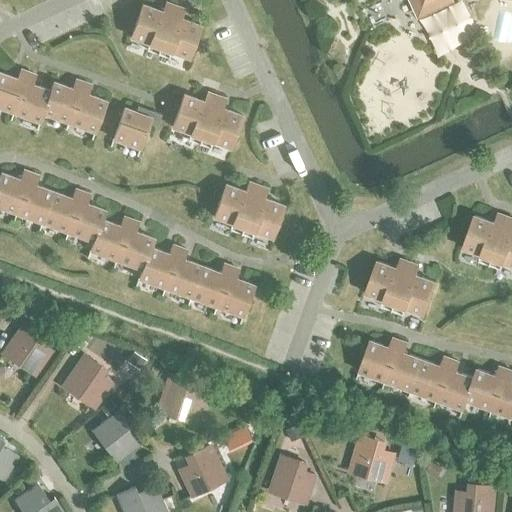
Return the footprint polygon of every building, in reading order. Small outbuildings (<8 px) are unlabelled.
[(409,0),(417,16),(451,1),(450,0),(409,0)] [(157,53),(174,5),(165,2),(162,11),(141,4),(129,37),(148,43),(145,49),(157,53)] [(174,5),(157,53),(168,58),(170,52),(188,58),(200,25),(185,20),(180,18),(183,9),(174,5)] [(0,107),(12,112),(27,72),(20,69),(16,78),(0,72),(0,107)] [(50,90),(49,90),(31,84),(34,74),(27,72),(12,112),(39,122),(42,113),(50,90)] [(67,122),(82,81),(75,79),(72,88),(52,81),(49,90),(50,90),(42,113),(67,122)] [(82,81),(67,122),(94,132),(105,101),(86,94),(90,84),(82,81)] [(198,143),(216,95),(207,92),(203,101),(183,94),(171,127),(189,133),(187,139),(198,143)] [(216,95),(198,143),(209,147),(211,141),(230,148),(242,115),(221,108),(225,98),(216,95)] [(152,111),(150,117),(123,107),(112,138),(139,148),(148,123),(156,125),(160,114),(152,111)] [(0,207),(15,213),(30,172),(23,170),(19,179),(0,172),(0,207)] [(41,222),(52,191),(34,184),(38,175),(30,172),(15,213),(41,222)] [(239,233),(257,185),(248,182),(245,191),(239,189),(224,184),(212,216),(231,223),(228,229),(239,233)] [(257,185),(239,233),(251,237),(253,231),(271,238),(283,205),(263,198),(266,188),(257,185)] [(67,232),(81,191),(74,188),(71,198),(52,191),(41,222),(67,232)] [(101,219),(105,210),(86,203),(89,194),(81,191),(67,232),(92,241),(93,241),(101,219)] [(489,265),(506,216),(497,213),(494,222),(490,221),(474,215),(462,248),(480,254),(478,260),(489,265)] [(115,260),(130,219),(123,216),(119,226),(101,219),(93,241),(92,241),(89,250),(115,260)] [(511,218),(506,216),(489,265),(500,269),(502,263),(511,266),(511,229),(511,228),(511,218)] [(149,247),(150,247),(153,238),(134,231),(137,222),(130,219),(115,260),(141,269),(149,247)] [(164,288),(179,247),(171,244),(168,254),(150,247),(149,247),(141,269),(137,278),(164,288)] [(190,297),(201,266),(183,259),(186,249),(179,247),(164,288),(190,297)] [(391,310),(409,262),(400,258),(397,268),(391,266),(376,260),(364,293),(382,300),(380,306),(391,310)] [(409,262),(391,310),(403,314),(405,308),(423,315),(435,282),(422,277),(415,274),(418,265),(409,262)] [(215,306),(230,266),(223,263),(219,272),(201,266),(190,297),(215,306)] [(230,266),(215,306),(242,316),(253,285),(234,278),(237,268),(230,266)] [(4,353),(33,373),(49,350),(30,336),(34,330),(24,323),(4,353)] [(385,381),(400,340),(392,338),(389,347),(369,340),(358,371),(385,381)] [(410,390),(422,359),(403,352),(407,343),(400,340),(385,381),(410,390)] [(63,385),(93,406),(109,383),(95,373),(100,367),(84,356),(63,385)] [(436,400),(451,359),(444,356),(440,366),(422,359),(410,390),(436,400)] [(474,378),(473,378),(455,371),(458,362),(451,359),(436,400),(463,409),(466,400),(465,400),(474,378)] [(491,409),(506,369),(499,366),(495,375),(476,368),(473,378),(474,378),(465,400),(466,400),(491,409)] [(511,381),(510,381),(511,374),(511,370),(506,369),(491,409),(511,417),(511,381)] [(157,410),(192,422),(201,395),(178,387),(181,380),(169,376),(157,410)] [(91,430),(116,462),(138,444),(124,427),(129,424),(118,409),(91,430)] [(245,425),(233,431),(239,443),(251,437),(245,425)] [(350,471),(385,481),(393,453),(370,447),(372,439),(360,436),(350,471)] [(0,478),(3,480),(17,456),(0,445),(0,442),(1,440),(0,438),(0,478)] [(179,469),(192,494),(224,479),(209,446),(198,451),(201,458),(179,469)] [(271,490),(305,502),(314,475),(298,469),(301,462),(282,456),(271,490)] [(63,511),(54,498),(49,501),(37,483),(14,499),(22,511),(63,511)] [(123,511),(161,511),(166,510),(155,485),(135,493),(132,488),(116,495),(123,511)] [(455,511),(491,511),(494,487),(482,486),(481,494),(457,491),(455,511)]
